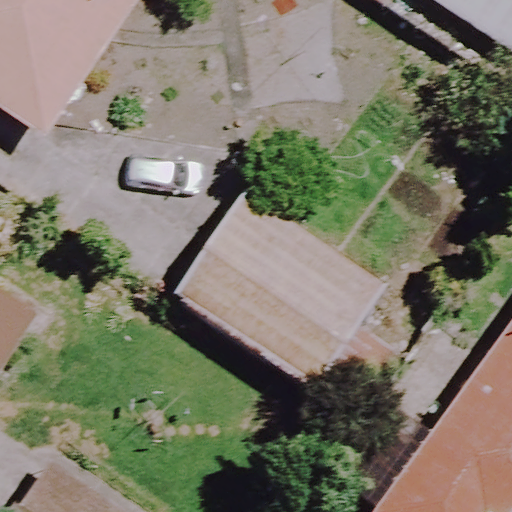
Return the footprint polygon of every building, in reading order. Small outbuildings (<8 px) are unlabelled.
[(141,0),(0,0),(0,123),(39,150),(141,0)] [(511,0),(407,0),(511,65),(511,0)] [(380,300),(238,203),(167,308),(308,405),(380,300)] [(0,381),(36,325),(0,302),(0,381)] [(511,511),(511,313),(426,435),(408,422),(344,511),(511,511)] [(94,511),(44,477),(19,511),(94,511)]
